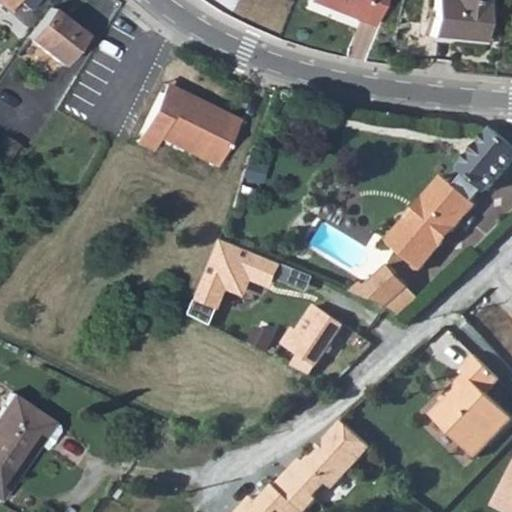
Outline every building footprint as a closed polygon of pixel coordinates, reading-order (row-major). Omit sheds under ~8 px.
[(0,0),(0,3),(8,10),(15,0),(0,0)] [(382,0),(310,0),(373,24),(382,0)] [(481,20),(482,0),(432,0),(429,36),(481,41),(483,20),(481,20)] [(85,33),(51,6),(26,37),(61,64),(85,33)] [(17,53),(46,72),(53,61),(24,42),(17,53)] [(215,108),(163,82),(159,89),(211,116),(215,108)] [(211,116),(159,89),(133,140),(150,149),(157,137),(214,164),(236,118),(215,108),(211,116)] [(430,120),(396,115),(395,123),(430,127),(430,120)] [(511,165),(511,142),(494,128),(460,170),(463,172),(452,186),(442,179),(388,243),(423,271),(477,207),(474,204),(484,191),(488,193),(511,165)] [(0,163),(2,165),(18,144),(7,137),(0,147),(0,163)] [(223,238),(199,298),(221,307),(229,287),(245,288),(254,275),(261,274),(261,276),(274,282),(282,263),(223,238)] [(361,287),(355,293),(384,305),(386,307),(403,287),(379,266),(361,287)] [(349,291),(355,293),(361,287),(356,283),(349,291)] [(415,298),(403,287),(386,307),(398,317),(415,298)] [(314,307),(298,332),(306,337),(322,313),(314,307)] [(306,337),(298,332),(291,328),(282,342),(288,346),(284,353),(290,356),(294,351),(314,364),(340,325),(322,313),(306,337)] [(451,396),(445,402),(433,415),(476,456),(511,418),(486,394),(499,380),(473,355),(460,369),(465,374),(447,393),(451,396)] [(442,399),(445,402),(451,396),(447,393),(442,399)] [(9,394),(0,406),(0,498),(38,443),(45,448),(57,430),(56,424),(47,417),(46,418),(9,394)] [(342,419),(305,461),(300,457),(275,484),(273,483),(256,500),(251,496),(236,511),(305,511),(317,499),(314,497),(326,482),(334,491),(374,445),(342,419)] [(511,511),(511,469),(493,507),(502,511),(511,511)]
